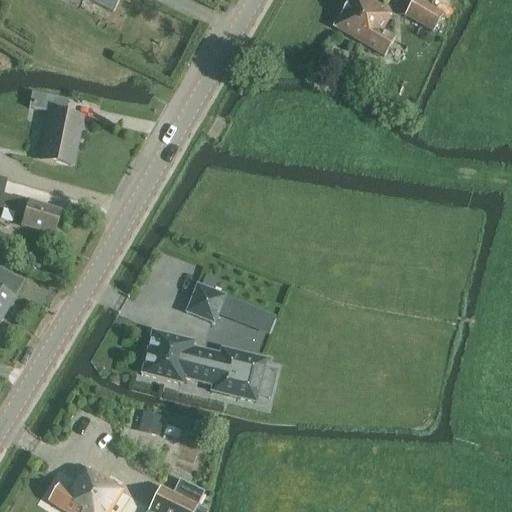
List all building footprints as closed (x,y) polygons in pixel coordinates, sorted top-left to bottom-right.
[(84,0),(113,14),(120,0),(84,0)] [(384,59),(395,40),(382,33),(390,18),(380,12),(381,10),(363,0),(349,0),(333,29),(384,59)] [(433,33),(443,16),(415,0),(405,17),(433,33)] [(68,102),(32,95),(25,93),(22,109),(29,110),(50,114),(41,162),(72,168),(82,120),(65,116),(68,102)] [(52,238),(60,213),(28,203),(28,204),(3,196),(7,182),(0,180),(0,206),(0,207),(0,209),(24,218),(21,228),(52,238)] [(225,298),(198,287),(187,314),(214,325),(225,298)] [(0,323),(14,300),(0,291),(0,323)] [(193,349),(153,339),(142,381),(182,392),(184,386),(212,394),(211,399),(255,411),(266,368),(222,357),(220,363),(192,355),(193,349)] [(160,434),(165,417),(140,410),(137,420),(150,424),(148,430),(160,434)] [(62,511),(111,511),(124,492),(89,470),(82,482),(77,479),(69,492),(59,486),(48,503),(62,511)] [(180,480),(173,495),(160,489),(148,511),(195,511),(206,493),(180,480)]
